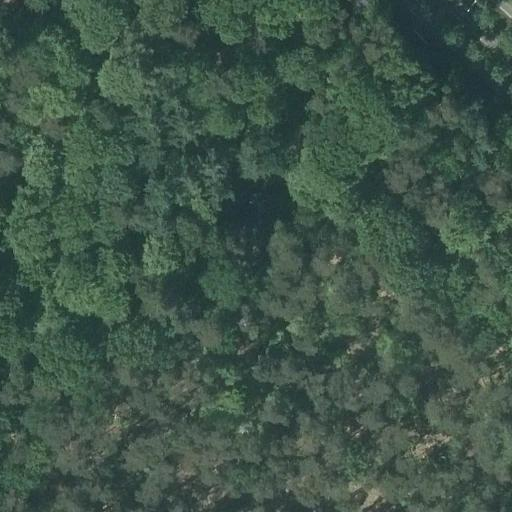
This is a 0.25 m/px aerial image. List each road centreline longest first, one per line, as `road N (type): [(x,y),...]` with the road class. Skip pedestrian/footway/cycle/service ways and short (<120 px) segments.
road 1 (unknown): [(0,20),(163,127),(184,169),(191,210),(186,264),(0,439)]
road 2 (track): [(0,336),(370,0)]
road 3 (track): [(511,321),(175,0)]
